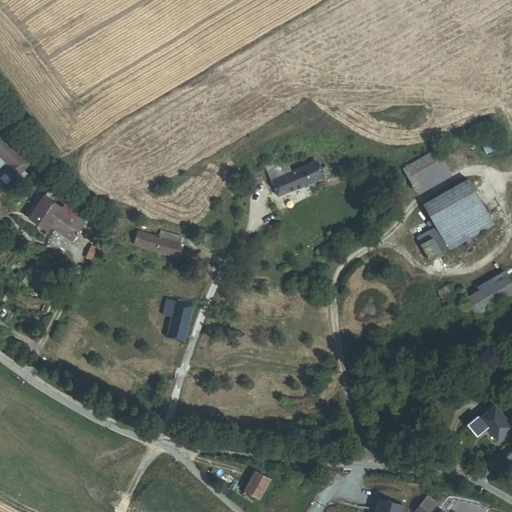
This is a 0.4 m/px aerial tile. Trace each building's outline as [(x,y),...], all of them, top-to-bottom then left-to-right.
[(0,135),(0,155),(8,160),(2,171),(17,179),(31,152),(0,135)] [(481,141),(485,152),(500,146),(496,135),(481,141)] [(403,168),(413,186),(446,167),(436,149),(403,168)] [(267,172),(278,197),(322,178),(321,177),(318,170),(315,162),(291,173),(287,163),(267,172)] [(321,177),(328,174),(326,167),(318,170),(321,177)] [(468,179),(423,205),(435,227),(417,237),(431,261),(442,255),(441,253),(493,223),(468,179)] [(72,242),(85,224),(77,219),(45,196),(29,219),(46,231),(50,226),(72,242)] [(85,224),(89,219),(82,213),(77,219),(85,224)] [(134,245),(176,257),(180,245),(178,245),(180,238),(160,232),(158,238),(138,232),(134,245)] [(475,283),(462,291),(476,315),(511,293),(511,284),(505,272),(478,287),(475,283)] [(445,308),(457,303),(450,285),(438,290),(445,308)] [(162,316),(171,319),(175,302),(166,299),(162,316)] [(166,338),(183,342),(192,306),(175,302),(171,319),(166,338)] [(396,413),(416,411),(413,380),(392,382),(396,413)] [(511,426),(496,406),(480,418),(498,440),(511,429),(511,426)] [(275,436),(305,438),(306,425),(276,423),(275,436)] [(244,492),(258,500),(269,480),(256,472),(244,492)] [(439,504),(444,508),(452,498),(447,494),(439,504)] [(399,511),(401,506),(377,499),(373,511),(399,511)] [(427,511),(430,511),(435,507),(425,499),(420,506),(427,511)]
